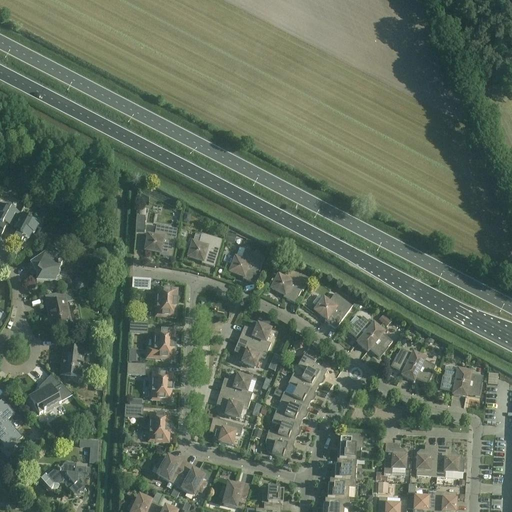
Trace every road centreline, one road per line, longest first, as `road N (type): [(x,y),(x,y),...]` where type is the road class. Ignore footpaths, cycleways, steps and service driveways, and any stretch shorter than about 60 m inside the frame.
road 1 (primary): [(511,309),(0,43)]
road 2 (primary): [(0,73),(511,339)]
road 3 (residential): [(307,482),(188,447),(195,281)]
road 4 (residential): [(357,370),(307,331),(195,281)]
road 5 (residential): [(477,427),(405,401),(357,370)]
road 6 (residential): [(307,482),(332,410),(357,370)]
